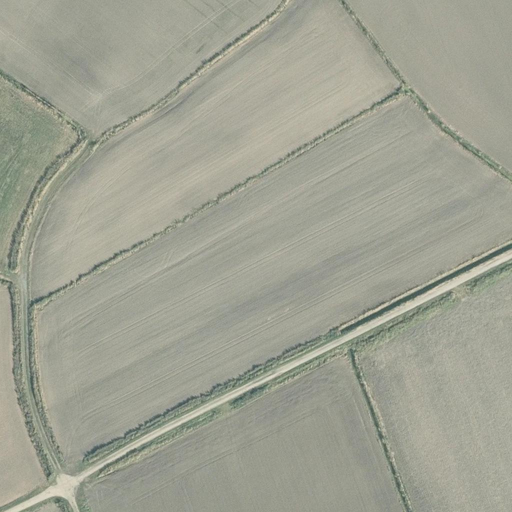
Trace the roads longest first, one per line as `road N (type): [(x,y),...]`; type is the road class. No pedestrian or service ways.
road 1 (track): [(75,511),(67,489),(88,475),(511,256)]
road 2 (track): [(17,511),(67,489),(34,428),(24,382),(24,287),(31,229),(57,178),(91,141)]
